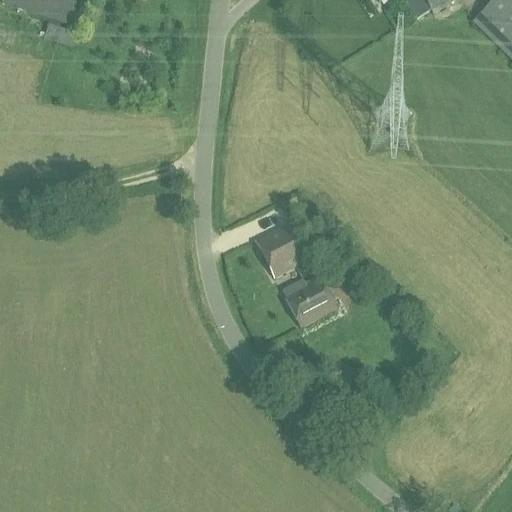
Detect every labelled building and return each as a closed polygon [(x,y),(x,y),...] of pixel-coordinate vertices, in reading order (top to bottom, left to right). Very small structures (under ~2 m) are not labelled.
[(2,0),(1,5),(77,32),(87,0),(2,0)] [(423,0),(433,15),(457,0),(376,0),(378,4),(380,3),(383,6),(393,0),(423,0)] [(511,0),(494,0),(471,24),(511,63),(511,0)] [(255,245),(274,280),(310,261),(292,225),(255,245)] [(283,298),(300,330),(337,311),(320,279),(304,287),(303,283),(283,293),(284,297),(283,298)] [(409,295),(428,317),(446,301),(426,279),(409,295)]
